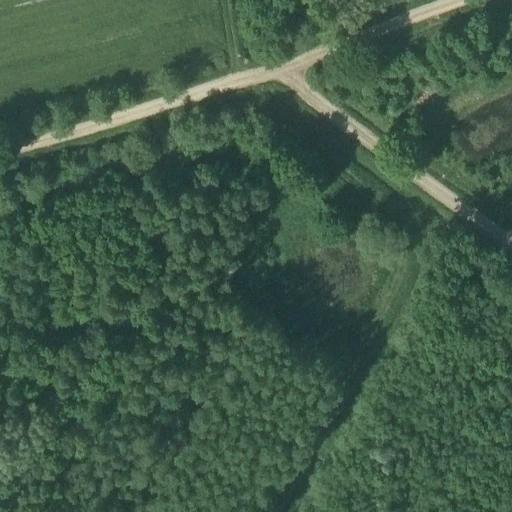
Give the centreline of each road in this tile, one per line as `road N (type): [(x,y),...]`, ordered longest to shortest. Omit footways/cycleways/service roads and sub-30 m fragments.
road 1 (track): [(225,0),(239,79),(259,105),(390,209),(403,254),(385,308),(263,511)]
road 2 (track): [(0,153),(281,71)]
road 3 (track): [(281,71),(511,249)]
road 4 (track): [(463,0),(281,71)]
